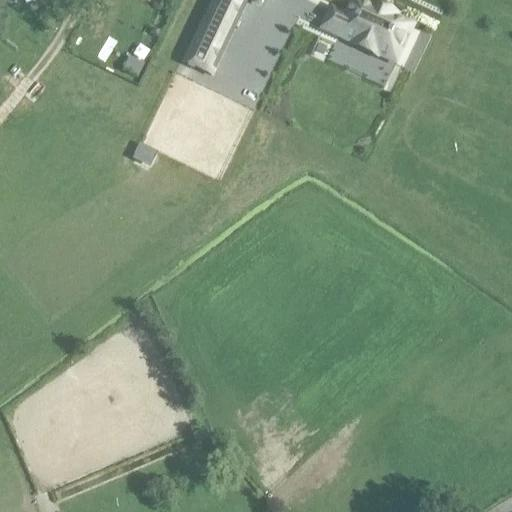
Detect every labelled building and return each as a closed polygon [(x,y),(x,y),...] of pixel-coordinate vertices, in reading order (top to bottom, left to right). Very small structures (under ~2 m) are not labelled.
[(92,0),(82,26),(155,55),(171,15),(133,0),(92,0)] [(222,0),(212,21),(238,33),(252,3),(264,9),(267,0),(222,0)] [(346,19),(335,14),(328,29),(339,34),(337,39),(356,47),(356,48),(357,49),(363,36),(381,45),(375,57),(376,58),(377,57),(396,66),(413,28),(394,19),(395,17),(374,8),(374,10),(355,1),(346,19)] [(223,54),(202,44),(190,68),(212,78),(223,54)] [(54,104),(80,94),(76,84),(51,94),(54,104)]
